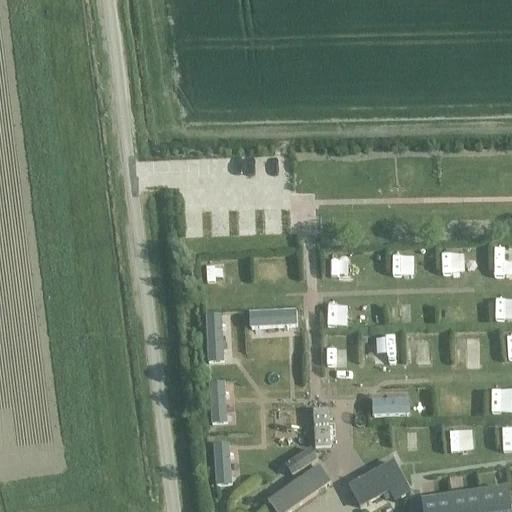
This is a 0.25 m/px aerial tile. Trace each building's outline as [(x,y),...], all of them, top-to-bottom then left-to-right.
[(328,412),(313,413),(315,450),(330,449),(328,412)] [(310,451),(285,467),(292,477),(316,462),(310,451)] [(389,467),(349,489),(359,507),(358,508),(359,509),(400,486),(389,467)] [(290,490),(269,504),(274,511),(292,511),(332,485),(321,468),(289,489),(290,490)] [(510,511),(510,508),(508,491),(421,503),(421,511),(510,511)]
